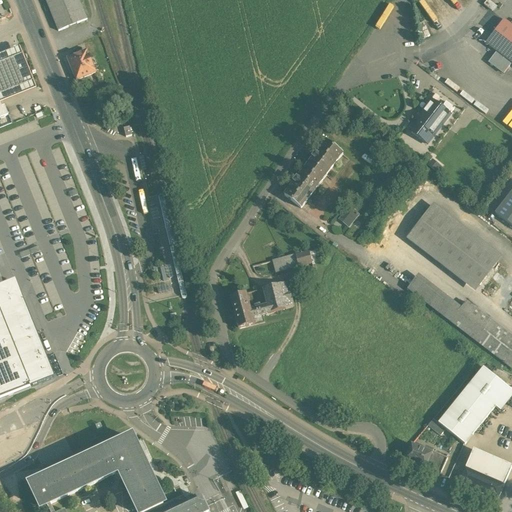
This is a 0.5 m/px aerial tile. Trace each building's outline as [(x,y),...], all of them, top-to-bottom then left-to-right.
[(45,0),(58,31),(87,19),(79,0),(45,0)] [(511,26),(504,20),(485,44),(511,64),(511,26)] [(84,44),(73,48),(75,54),(86,49),(84,44)] [(0,55),(0,103),(0,104),(37,90),(20,48),(0,55)] [(87,52),(68,59),(77,81),(96,73),(87,52)] [(454,110),(436,96),(422,114),(425,116),(411,134),(426,146),(440,127),(441,128),(454,110)] [(0,104),(0,103),(0,119),(8,116),(4,107),(2,108),(0,104)] [(352,124),(345,133),(350,136),(356,127),(352,124)] [(326,142),(306,169),(322,181),(343,154),(326,142)] [(376,142),(369,151),(375,156),(382,146),(376,142)] [(300,209),(322,181),(306,169),(284,196),(300,209)] [(511,190),(494,214),(511,227),(511,190)] [(435,205),(429,212),(496,263),(502,257),(435,205)] [(349,207),(338,220),(349,228),(359,215),(349,207)] [(496,263),(429,212),(412,234),(479,286),(496,263)] [(479,286),(412,234),(407,240),(474,292),(479,286)] [(309,251),(295,255),(298,267),(312,263),(309,251)] [(295,255),(272,261),(275,273),(298,267),(295,255)] [(0,400),(56,379),(18,279),(0,285),(0,400)] [(458,313),(416,280),(408,289),(451,322),(458,313)] [(302,282),(296,283),(299,294),(305,293),(302,282)] [(287,283),(263,289),(268,305),(270,314),(293,308),(287,283)] [(268,305),(250,310),(248,302),(251,302),(248,293),(230,298),(238,329),(254,325),(253,318),(263,316),(270,314),(268,305)] [(511,338),(466,303),(458,313),(451,322),(511,369),(511,338)] [(263,316),(253,318),(254,325),(265,323),(263,316)] [(483,369),(438,424),(445,430),(464,446),(509,390),(483,369)] [(438,424),(433,420),(428,426),(440,437),(445,430),(438,424)] [(132,439),(31,487),(42,509),(47,507),(49,511),(53,511),(50,505),(116,474),(122,476),(138,511),(148,511),(163,505),(132,439)] [(424,451),(412,446),(411,446),(404,462),(424,470),(425,469),(432,454),(432,453),(433,453),(433,451),(425,447),(424,451)] [(511,467),(473,450),(465,469),(504,486),(511,467)] [(433,453),(432,453),(432,454),(425,469),(440,475),(447,459),(433,453)] [(504,486),(465,469),(459,484),(487,496),(487,497),(497,501),(504,486)] [(203,511),(206,511),(201,499),(193,503),(194,504),(198,502),(202,511),(203,511)] [(194,504),(176,511),(65,511),(63,511),(202,511),(198,502),(194,504)]
